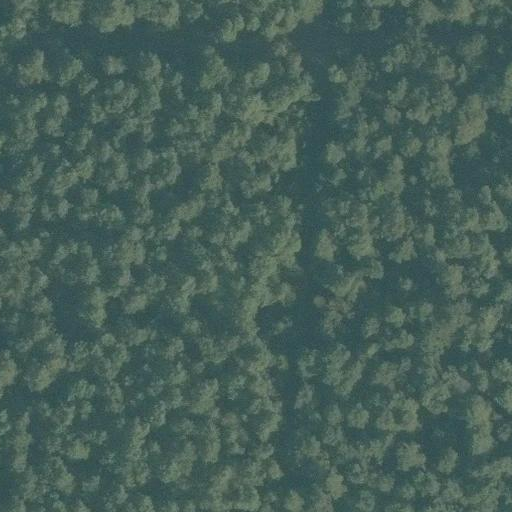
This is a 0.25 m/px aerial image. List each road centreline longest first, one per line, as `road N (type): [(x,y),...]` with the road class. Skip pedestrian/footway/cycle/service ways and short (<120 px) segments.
road 1 (track): [(284,511),(305,316),(318,46)]
road 2 (track): [(0,44),(318,46)]
road 3 (track): [(318,46),(511,42)]
